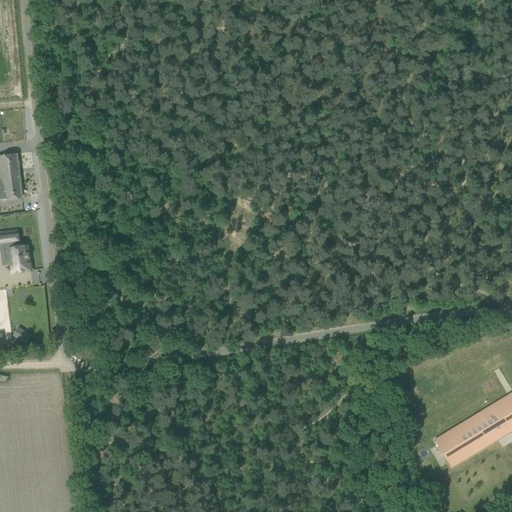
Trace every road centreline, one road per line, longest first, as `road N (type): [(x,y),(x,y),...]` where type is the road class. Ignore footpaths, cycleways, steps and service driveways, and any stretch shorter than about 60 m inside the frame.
road 1 (unclassified): [(66,364),(178,358),(413,318),(511,313)]
road 2 (unclassified): [(66,364),(24,0)]
road 3 (track): [(83,511),(66,364)]
